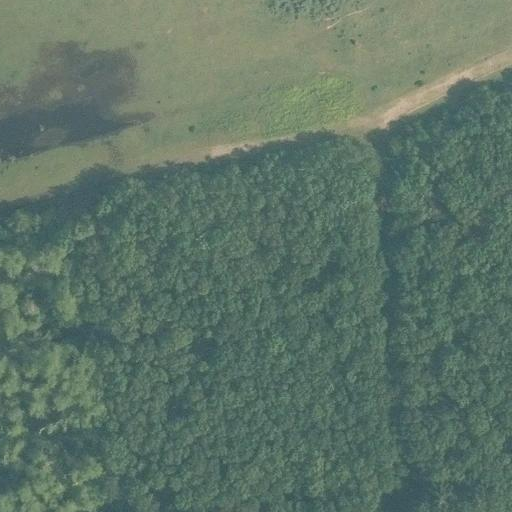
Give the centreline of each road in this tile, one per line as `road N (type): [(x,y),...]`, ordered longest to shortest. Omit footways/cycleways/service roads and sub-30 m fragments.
road 1 (unknown): [(511,257),(72,348)]
road 2 (unknown): [(202,315),(166,426),(174,511)]
road 3 (unknown): [(0,361),(72,348),(166,426)]
